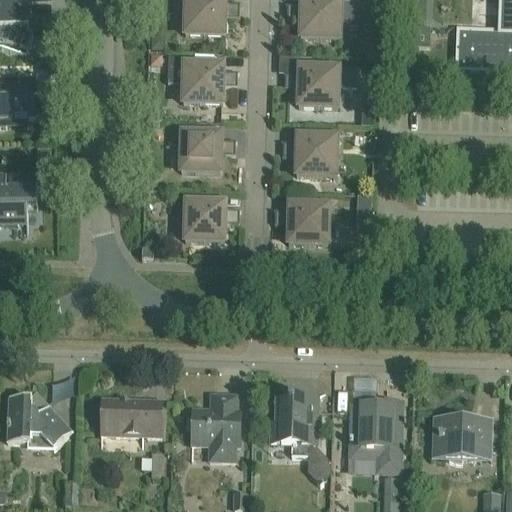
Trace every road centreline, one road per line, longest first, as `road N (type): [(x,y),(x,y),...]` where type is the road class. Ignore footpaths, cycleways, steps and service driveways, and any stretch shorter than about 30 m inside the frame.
road 1 (residential): [(511,226),(388,222),(391,144),(511,146)]
road 2 (residential): [(90,0),(107,31),(100,207),(115,276)]
road 3 (residential): [(255,361),(511,368)]
road 4 (residential): [(0,355),(255,361)]
road 5 (tertiary): [(511,324),(257,318)]
road 6 (residential): [(253,237),(259,0)]
road 7 (tertiary): [(257,318),(169,309),(115,276)]
road 8 (tertiary): [(115,276),(60,308),(0,310)]
